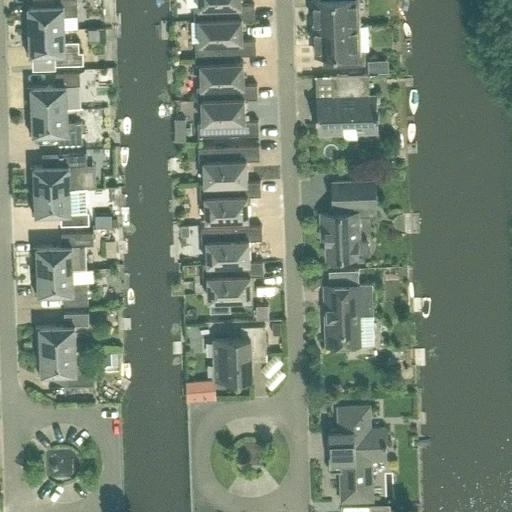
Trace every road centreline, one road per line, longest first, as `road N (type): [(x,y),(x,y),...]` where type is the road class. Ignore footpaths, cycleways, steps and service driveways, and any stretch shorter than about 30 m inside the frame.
road 1 (residential): [(296,406),(284,0)]
road 2 (residential): [(296,406),(214,412),(199,425),(203,496),(214,507),(286,504),(298,489)]
road 3 (residential): [(0,180),(7,419)]
road 4 (residential): [(7,419),(101,416),(110,425),(112,492),(100,511)]
